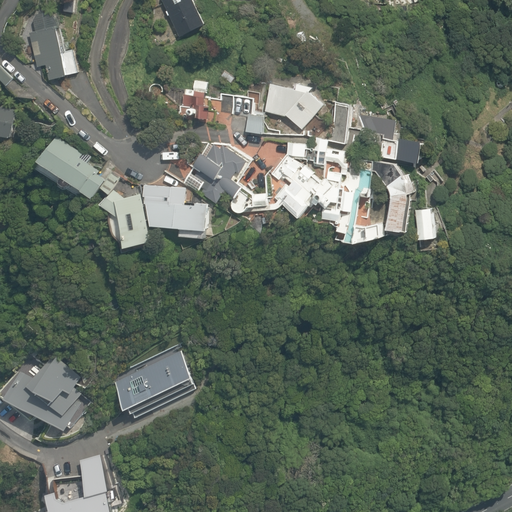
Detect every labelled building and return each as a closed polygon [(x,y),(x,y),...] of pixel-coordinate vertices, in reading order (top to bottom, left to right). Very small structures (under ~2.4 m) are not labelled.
[(163,0),(181,37),(207,24),(195,0),(163,0)] [(30,32),(38,67),(48,64),(52,80),(70,76),(70,74),(80,72),(74,49),(67,51),(61,27),(60,23),(59,21),(58,18),(56,16),(54,15),(51,14),(48,14),(45,14),(45,12),(38,14),(35,20),(37,30),(30,32)] [(292,21),(295,24),(300,19),(296,16),(292,21)] [(304,31),(296,34),(302,42),(308,41),(304,31)] [(499,87),(500,87),(502,87),(503,87),(504,86),(505,85),(505,84),(508,84),(508,81),(504,81),(503,80),(502,79),(501,76),(498,77),(499,80),(498,80),(497,81),(497,83),(497,84),(497,85),(498,86),(499,87)] [(209,82),(195,80),(194,90),(185,89),(183,107),(191,108),(191,109),(190,110),(190,111),(190,113),(191,114),(193,115),(194,115),(196,114),(197,113),(198,114),(198,118),(210,120),(212,106),(207,105),(208,92),(207,91),(209,82)] [(298,89),(273,83),(266,111),(290,117),(303,130),(327,105),(312,91),(316,87),(299,83),(298,89)] [(221,112),(249,117),(250,113),(254,114),(256,98),(223,93),(221,112)] [(338,101),(332,141),(348,144),(350,127),(354,104),(338,101)] [(363,131),(366,131),(360,116),(361,114),(362,105),(354,104),(350,127),(363,129),(363,131)] [(20,110),(0,106),(0,137),(16,139),(20,110)] [(249,117),(247,131),(265,134),(267,115),(254,114),(250,113),(249,117)] [(384,138),(395,140),(398,120),(361,114),(360,116),(366,131),(375,133),(385,134),(384,138)] [(381,157),(398,159),(401,141),(395,140),(384,138),(385,134),(375,133),(374,141),(384,143),(382,150),(381,157)] [(58,135),(40,161),(64,177),(62,179),(63,183),(67,186),(71,186),(73,183),(83,190),(83,191),(94,198),(107,179),(99,173),(101,170),(89,162),(92,157),(85,151),(83,153),(58,135)] [(401,141),(398,159),(421,163),(425,141),(401,138),(401,141)] [(327,160),(329,148),(330,141),(318,139),(317,146),(308,145),(307,157),(296,155),(296,158),(315,161),(314,166),(326,168),(327,160)] [(384,143),(374,141),(373,149),(382,150),(384,143)] [(284,204),(285,202),(281,198),(279,200),(278,202),(277,203),(276,203),(274,204),(269,204),(268,192),(255,194),(246,187),(240,183),(245,175),(255,159),(231,144),(210,142),(203,153),(195,165),(194,167),(184,182),(200,192),(201,190),(203,192),(202,193),(219,203),(227,191),(238,198),(235,201),(234,203),(234,206),(235,208),(236,210),(238,211),(241,213),(243,213),(246,212),(276,209),(279,208),(281,207),(282,205),(284,204)] [(281,198),(285,202),(284,204),(300,218),(311,205),(313,207),(317,202),(319,205),(321,203),(322,202),(323,202),(324,202),(325,201),(327,203),(330,199),(328,197),(328,196),(327,195),(327,194),(327,193),(333,187),(335,185),(328,178),(324,182),(314,174),(317,172),(307,165),(306,167),(295,159),(296,158),(296,155),(307,157),(308,145),(290,142),(288,153),(272,173),(279,180),(281,178),(283,181),(286,178),(292,183),(289,186),(286,184),(275,197),(279,200),(281,198)] [(190,145),(173,145),(172,157),(189,157),(190,145)] [(347,151),(329,148),(327,160),(340,163),(342,165),(341,173),(343,173),(343,174),(348,174),(349,168),(350,163),(345,162),(347,151)] [(393,199),(388,229),(405,232),(408,232),(413,202),(413,199),(413,196),(413,193),(419,191),(413,173),(407,175),(406,174),(398,163),(376,160),(363,158),(362,165),(352,164),(351,168),(350,168),(349,168),(348,174),(343,174),(341,188),(339,202),(338,210),(327,208),(324,208),(322,219),(338,221),(338,223),(340,223),(339,231),(349,233),(348,241),(359,243),(374,240),(387,237),(383,222),(371,225),(367,226),(359,225),(357,224),(361,195),(362,194),(371,195),(393,199)] [(101,188),(110,194),(122,176),(113,170),(101,188)] [(322,202),(321,203),(327,208),(338,210),(339,202),(341,188),(343,174),(343,173),(341,173),(329,171),(328,178),(335,185),(333,187),(327,193),(327,194),(327,195),(328,196),(328,197),(330,199),(327,203),(325,201),(324,202),(323,202),(322,202)] [(146,204),(147,204),(152,226),(182,228),(181,236),(207,238),(208,231),(210,213),(211,213),(211,207),(210,207),(210,204),(197,203),(197,205),(187,204),(188,187),(145,184),(144,197),(146,197),(146,204)] [(153,241),(142,193),(126,198),(115,189),(109,197),(108,196),(101,204),(110,211),(110,214),(110,217),(111,222),(112,226),(114,230),(116,235),(119,239),(122,241),(124,242),(125,248),(128,248),(153,241)] [(437,238),(433,208),(417,210),(420,240),(437,238)] [(131,370),(114,378),(135,419),(203,384),(181,339),(129,366),(131,370)] [(24,370),(18,372),(2,393),(35,419),(39,414),(70,429),(87,396),(86,394),(80,390),(77,388),(81,380),(75,377),(78,371),(60,359),(62,353),(58,351),(46,365),(38,377),(24,370)] [(0,378),(11,371),(0,356),(0,378)] [(48,421),(40,439),(46,441),(53,443),(58,443),(65,429),(48,421)] [(105,451),(110,448),(105,441),(101,444),(105,451)]
